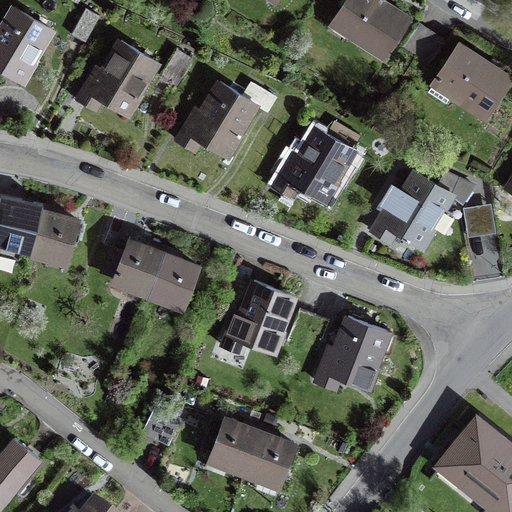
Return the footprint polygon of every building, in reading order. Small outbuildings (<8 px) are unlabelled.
[(384,56),(409,18),(380,0),(346,0),(334,19),(352,30),(350,34),(384,56)] [(15,6),(0,29),(0,66),(22,80),(34,60),(32,59),(51,28),(15,6)] [(78,38),(86,42),(100,15),(86,8),(72,34),(78,38)] [(430,32),(417,23),(402,46),(415,55),(430,32)] [(443,40),(430,32),(415,55),(427,63),(443,40)] [(121,39),(103,69),(97,66),(84,87),(128,114),(140,93),(138,92),(157,61),(121,39)] [(510,78),(458,44),(428,89),(445,101),(451,93),(485,116),(510,78)] [(169,79),(176,83),(191,58),(178,50),(162,75),(169,79)] [(220,80),(202,110),(196,107),(183,129),(227,154),(239,134),(237,133),(255,102),(265,108),(274,93),(250,79),(242,93),(220,80)] [(318,126),(300,155),(295,152),(282,173),(325,200),(337,179),(334,177),(353,147),(318,126)] [(392,183),(381,201),(388,205),(373,229),(389,239),(395,228),(423,245),(435,225),(433,223),(451,193),(462,201),(474,184),(446,171),(438,184),(416,171),(404,190),(392,183)] [(0,242),(31,251),(44,203),(0,193),(0,242)] [(490,202),(464,207),(468,235),(495,231),(490,202)] [(59,207),(44,203),(31,251),(47,255),(48,253),(67,258),(78,220),(57,214),(59,207)] [(148,292),(166,246),(151,240),(149,246),(128,238),(124,250),(112,246),(102,272),(133,283),(132,286),(148,292)] [(180,251),(166,246),(148,292),(164,298),(165,295),(184,303),(199,265),(178,257),(180,251)] [(236,309),(227,333),(274,351),(283,329),(280,328),(293,295),(254,279),(241,312),(236,309)] [(303,346),(305,341),(316,313),(300,307),(287,340),(303,346)] [(329,318),(316,313),(305,341),(318,346),(329,318)] [(330,345),(321,368),(368,386),(377,364),(374,363),(387,329),(349,314),(336,347),(330,345)] [(167,412),(155,406),(142,432),(155,438),(167,412)] [(181,419),(167,412),(155,438),(168,444),(181,419)] [(228,464),(244,470),(262,424),(248,418),(245,425),(225,417),(210,454),(229,461),(228,464)] [(511,511),(511,446),(477,418),(442,461),(506,511),(511,511)] [(277,429),(262,424),(244,470),(261,476),(262,474),(280,481),(295,443),(274,435),(277,429)] [(43,460),(15,437),(0,455),(0,495),(3,498),(24,473),(29,477),(43,460)] [(106,511),(96,503),(87,511),(106,511)]
